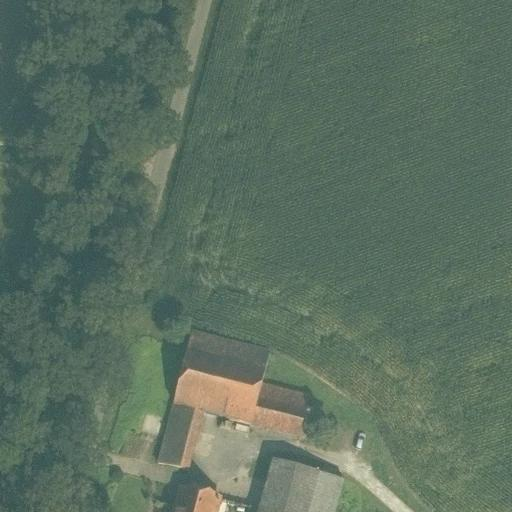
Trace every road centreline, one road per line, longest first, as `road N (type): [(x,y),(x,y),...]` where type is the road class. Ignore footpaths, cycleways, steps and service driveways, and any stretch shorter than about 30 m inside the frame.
road 1 (unclassified): [(66,511),(201,0)]
road 2 (track): [(155,175),(0,139)]
